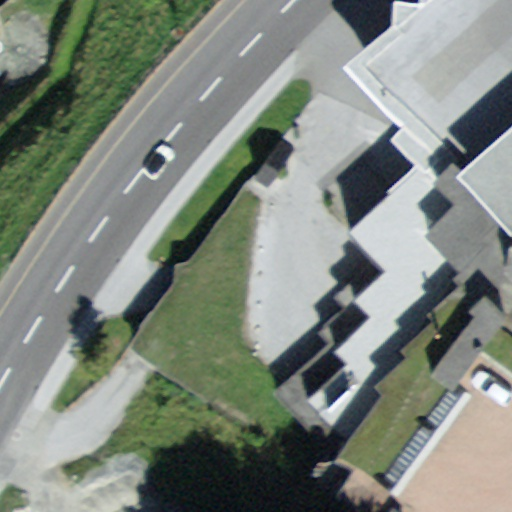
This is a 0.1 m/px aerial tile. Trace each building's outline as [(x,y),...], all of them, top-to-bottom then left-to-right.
[(511,0),(429,0),(351,65),(409,126),(448,166),(460,179),(511,131),(511,0)] [(269,390),(336,462),(450,298),(464,277),(423,235),(452,203),(431,184),(448,166),(409,126),(393,141),(417,166),(344,233),(379,271),(328,318),(313,331),(322,341),(269,390)] [(511,233),(511,131),(460,179),(511,233)] [(511,233),(460,179),(448,166),(431,184),(452,203),(423,235),(464,277),(450,298),(511,344),(511,233)] [(511,511),(511,344),(450,298),(336,462),(320,486),(357,511),(511,511)]
